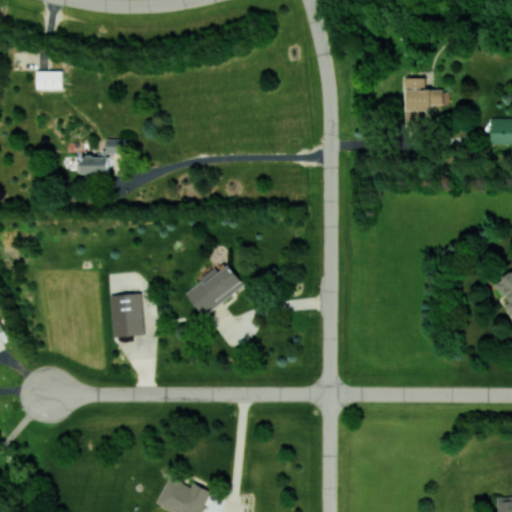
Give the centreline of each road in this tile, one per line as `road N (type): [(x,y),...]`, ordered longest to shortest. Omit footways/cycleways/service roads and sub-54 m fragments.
road 1 (residential): [(331,511),(332,91),(310,0)]
road 2 (residential): [(331,394),(47,394)]
road 3 (residential): [(331,394),(511,394)]
